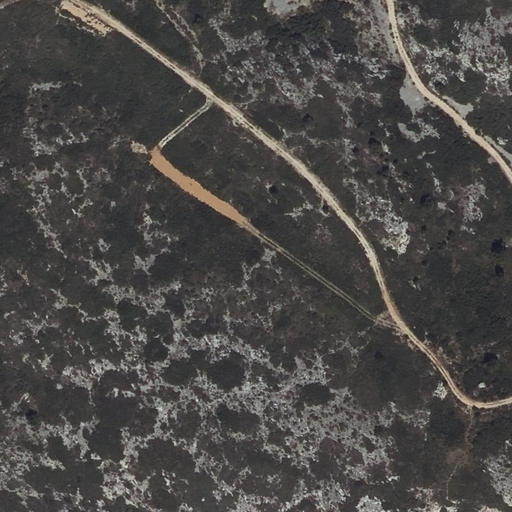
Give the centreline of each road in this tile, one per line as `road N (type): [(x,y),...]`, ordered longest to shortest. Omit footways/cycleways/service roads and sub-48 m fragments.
road 1 (track): [(511,400),(480,402),(456,392),(444,362),(390,307),(348,209),(309,166),(86,0)]
road 2 (track): [(385,0),(407,75),(511,174)]
